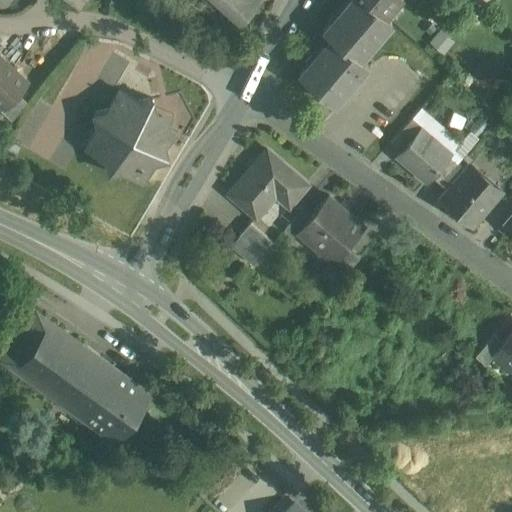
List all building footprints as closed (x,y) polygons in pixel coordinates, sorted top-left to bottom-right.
[(87,1),(85,0),(65,0),(80,11),(87,1)] [(259,0),(215,0),(240,22),(259,0)] [(366,0),(348,0),(323,30),(330,36),(298,73),(333,104),(367,65),(359,58),(391,21),(384,15),(366,0)] [(366,0),(384,15),(396,0),(366,0)] [(28,81),(0,55),(0,104),(2,106),(4,108),(17,93),(28,81)] [(138,101),(119,89),(107,109),(93,113),(97,127),(85,146),(105,158),(108,172),(122,168),(142,180),(154,160),(168,156),(164,143),(169,134),(164,116),(156,111),(152,97),(138,101)] [(17,93),(4,108),(2,106),(0,108),(0,109),(11,120),(27,102),(17,93)] [(406,123),(390,142),(400,151),(416,133),(406,123)] [(450,152),(421,127),(416,133),(400,151),(397,155),(426,180),(450,152)] [(307,182),(267,148),(229,193),(255,215),(275,191),(288,201),(286,203),(287,205),(307,182)] [(458,161),(439,182),(448,190),(467,169),(458,161)] [(498,191),(469,166),(448,190),(444,195),(473,220),(498,191)] [(311,215),(298,231),(333,261),(364,225),(328,195),(311,215)] [(302,207),(284,228),(294,236),(298,231),(311,215),(302,207)] [(273,241),(250,221),(239,234),(262,253),(273,241)] [(262,253),(239,234),(230,245),(253,264),(262,253)] [(350,247),(333,267),(343,276),(360,256),(350,247)] [(109,363),(32,307),(0,351),(0,355),(76,409),(109,363)] [(511,330),(503,342),(493,353),(494,353),(511,368),(511,330)] [(494,333),(475,355),(485,364),(494,353),(493,353),(503,342),(494,333)] [(109,363),(76,409),(116,439),(150,392),(109,363)]
